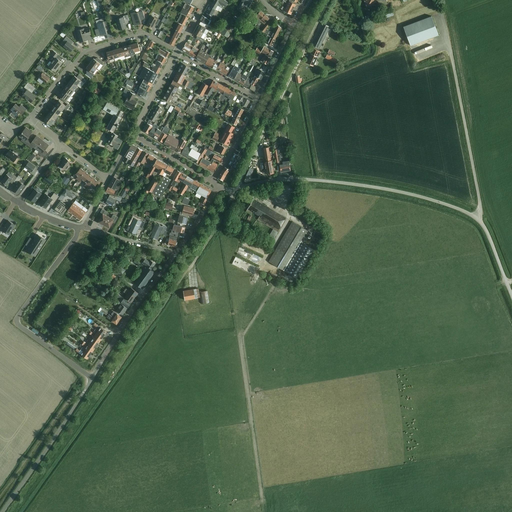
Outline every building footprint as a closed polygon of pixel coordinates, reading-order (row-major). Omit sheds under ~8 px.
[(246,11),(253,1),(253,0),(241,0),(238,7),(241,9),(242,8),(246,11)] [(363,0),(367,9),(371,7),(372,10),(379,7),(376,2),(375,2),(374,0),(363,0)] [(221,5),(214,1),(212,3),(213,3),(211,7),(210,7),(207,13),(211,16),(209,20),(213,23),(216,19),(214,18),(218,11),(221,5)] [(286,6),(293,9),(296,4),(289,1),(286,6)] [(183,8),(185,9),(191,12),(194,7),(187,4),(185,3),(183,8)] [(291,14),(293,9),(286,6),(285,9),(283,7),(281,9),(284,11),(291,14)] [(189,17),(191,12),(185,9),(182,13),(189,17)] [(130,13),(134,25),(142,23),(140,19),(145,18),(142,11),(135,13),(134,12),(130,13)] [(258,23),(265,15),(260,11),(255,17),(259,20),(258,21),(257,20),(256,21),(257,22),(258,23)] [(116,19),(119,30),(126,28),(125,23),(128,22),(128,20),(126,15),(123,16),(123,17),(116,19)] [(199,20),(208,25),(209,24),(208,23),(209,20),(207,18),(202,15),(199,20)] [(265,15),(258,23),(259,23),(261,22),(264,25),(269,19),(265,15)] [(151,16),(146,25),(152,29),(155,24),(157,26),(160,20),(157,19),(151,16)] [(439,34),(431,16),(403,27),(411,46),(439,34)] [(96,24),(100,36),(107,34),(106,30),(109,29),(107,21),(96,24)] [(268,27),(267,27),(271,22),(269,21),(261,30),(264,33),(268,27)] [(174,29),(180,33),(184,26),(177,23),(174,29)] [(195,28),(203,33),(205,29),(209,31),(211,28),(206,25),(205,27),(198,23),(195,28)] [(275,39),(281,28),(277,24),(272,33),(267,30),(266,34),(268,36),(270,37),(275,39)] [(319,49),(327,32),(330,27),(323,24),(312,46),(319,49)] [(76,31),(80,42),(87,40),(86,36),(91,35),(89,28),(84,29),(84,28),(76,31)] [(201,37),(203,33),(195,28),(192,33),(201,37)] [(180,33),(174,29),(170,36),(177,39),(180,33)] [(177,39),(170,36),(169,35),(169,36),(170,37),(168,40),(170,41),(169,43),(173,46),(177,39)] [(74,47),(71,44),(73,42),(66,36),(64,39),(61,44),(63,46),(70,52),(74,47)] [(275,39),(270,37),(268,36),(265,42),(272,46),(275,39)] [(154,51),(156,47),(157,47),(158,45),(150,41),(147,47),(154,51)] [(132,44),(135,52),(140,50),(140,51),(142,50),(141,47),(139,47),(138,43),(132,44)] [(188,54),(193,46),(186,43),(182,50),(188,54)] [(135,54),(135,52),(132,44),(127,46),(129,53),(130,56),(135,54)] [(130,56),(129,53),(127,46),(122,48),(124,55),(125,58),(130,56)] [(193,46),(188,54),(194,58),(199,50),(193,46)] [(257,48),(255,51),(263,57),(269,60),(273,51),(264,47),(262,51),(257,48)] [(170,52),(163,48),(160,54),(167,57),(170,52)] [(313,66),(317,57),(318,53),(321,54),(322,53),(312,48),(309,53),(310,54),(306,63),(313,66)] [(200,61),(205,53),(200,50),(195,58),(200,61)] [(50,61),(47,65),(55,71),(62,63),(58,59),(61,56),(54,51),(52,55),(55,58),(52,62),(50,61)] [(205,53),(200,61),(205,63),(209,55),(205,53)] [(166,58),(160,55),(158,54),(155,59),(164,63),(166,58)] [(221,72),(226,64),(223,63),(227,56),(225,54),(222,60),(220,64),(217,70),(221,72)] [(215,60),(214,60),(212,60),(213,58),(211,57),(210,58),(209,58),(205,64),(212,68),(214,63),(213,63),(215,61),(215,60)] [(89,63),(96,68),(100,64),(101,65),(103,62),(98,58),(96,60),(93,58),(92,60),(89,63)] [(220,64),(222,60),(218,58),(216,62),(215,61),(213,63),(214,63),(212,68),(216,70),(217,70),(220,64)] [(152,65),(153,65),(161,69),(163,64),(157,61),(155,64),(153,63),(152,65)] [(93,73),(96,68),(89,63),(87,66),(88,66),(86,68),(89,70),(87,72),(92,77),(94,74),(93,73)] [(186,76),(190,68),(182,63),(178,71),(186,76)] [(226,64),(221,72),(226,75),(230,68),(226,66),(227,64),(226,63),(226,64)] [(161,69),(153,65),(152,65),(151,66),(153,67),(151,71),(158,74),(161,69)] [(259,75),(263,76),(267,68),(263,66),(262,69),(261,69),(260,70),(259,69),(258,70),(256,69),(255,70),(254,72),(256,73),(259,75)] [(158,74),(151,71),(145,67),(139,77),(140,77),(153,84),(158,74)] [(237,71),(234,70),(233,69),(228,76),(234,79),(240,70),(239,69),(237,71)] [(239,82),(243,75),(240,74),(242,71),(240,70),(234,79),(239,82)] [(182,83),(186,76),(178,71),(173,80),(186,87),(191,89),(191,90),(194,84),(186,80),(184,84),(182,83)] [(250,73),(250,72),(249,72),(246,76),(243,74),(243,75),(239,82),(243,85),(247,78),(250,73)] [(259,75),(256,73),(254,72),(253,74),(255,75),(253,78),(252,80),(257,82),(259,79),(260,80),(260,79),(261,80),(263,76),(259,75)] [(42,84),(44,81),(46,83),(50,78),(43,73),(39,78),(37,80),(42,84)] [(81,81),(78,86),(80,88),(86,80),(78,74),(78,75),(79,75),(77,77),(81,81)] [(81,81),(77,77),(74,76),(71,80),(78,86),(81,81)] [(148,92),(153,84),(140,77),(139,80),(142,82),(140,87),(148,92)] [(253,78),(252,78),(251,80),(247,78),(243,85),(248,88),(252,80),(253,78)] [(78,86),(71,80),(67,85),(74,91),(78,86)] [(191,89),(186,87),(173,80),(171,84),(178,88),(179,86),(189,92),(191,89)] [(215,91),(219,84),(213,80),(210,87),(207,92),(206,94),(209,96),(212,90),(215,92),(215,91)] [(255,86),(257,82),(252,80),(248,88),(255,92),(257,88),(255,86)] [(30,92),(32,89),(33,87),(28,82),(24,87),(27,90),(22,96),(31,103),(36,96),(30,92)] [(203,83),(197,93),(204,97),(206,94),(207,92),(210,87),(203,83)] [(182,90),(178,88),(171,84),(168,89),(176,93),(177,90),(181,92),(182,90)] [(223,94),(226,88),(219,84),(215,91),(218,93),(219,92),(221,93),(219,96),(216,101),(218,102),(220,98),(222,96),(223,94)] [(70,95),(74,91),(67,85),(63,90),(70,95)] [(140,87),(137,86),(136,89),(139,90),(137,92),(146,97),(148,92),(140,87)] [(100,91),(95,87),(92,91),(97,95),(100,91)] [(222,96),(220,98),(223,100),(226,96),(228,97),(232,91),(226,88),(223,94),(222,96)] [(174,96),(176,93),(168,89),(166,94),(177,100),(178,98),(174,96)] [(65,102),(70,95),(63,90),(60,95),(62,97),(60,99),(65,102)] [(230,104),(231,101),(236,93),(232,91),(228,97),(227,98),(230,99),(229,100),(228,101),(229,102),(229,103),(230,104)] [(129,107),(129,108),(131,109),(132,107),(134,108),(137,102),(133,100),(135,95),(130,92),(124,104),(129,107)] [(176,102),(177,100),(166,94),(163,99),(171,103),(172,100),(176,102)] [(249,100),(242,97),(240,101),(242,102),(241,104),(246,107),(249,100)] [(67,104),(66,106),(59,101),(55,105),(62,111),(64,108),(67,110),(70,106),(67,104)] [(188,106),(178,101),(177,103),(184,107),(183,109),(186,110),(188,106)] [(111,133),(112,132),(112,131),(113,131),(117,126),(118,126),(119,125),(118,124),(121,118),(120,118),(121,116),(122,116),(123,115),(122,115),(123,112),(118,110),(119,109),(107,102),(103,109),(114,115),(105,130),(108,132),(108,131),(109,132),(111,133)] [(15,119),(16,117),(21,111),(23,113),(26,109),(21,105),(19,107),(16,104),(11,110),(13,111),(10,115),(15,119)] [(59,116),(62,111),(55,105),(51,110),(59,116)] [(234,117),(238,120),(243,110),(239,108),(234,117)] [(55,121),(59,116),(51,110),(48,115),(55,121)] [(160,113),(159,113),(155,110),(149,119),(155,122),(157,120),(155,119),(156,117),(158,118),(160,114),(160,113)] [(51,125),(55,121),(48,115),(44,120),(51,125)] [(200,117),(197,123),(206,127),(208,121),(200,117)] [(238,120),(234,117),(232,117),(229,122),(236,125),(238,120)] [(148,134),(152,127),(148,124),(150,121),(149,120),(143,130),(148,134)] [(153,137),(157,129),(159,127),(157,126),(156,128),(154,127),(156,124),(156,123),(155,122),(152,127),(148,134),(153,137)] [(234,134),(231,133),(234,128),(228,124),(223,134),(224,134),(220,141),(228,145),(234,134)] [(168,132),(164,130),(166,127),(165,126),(163,128),(162,132),(157,140),(163,143),(167,135),(166,135),(168,132)] [(162,132),(163,128),(162,127),(160,131),(157,129),(153,137),(157,140),(162,132)] [(27,144),(31,139),(28,137),(32,132),(26,128),(21,135),(24,138),(21,141),(27,144)] [(113,133),(112,132),(111,133),(109,132),(106,138),(109,140),(108,141),(109,141),(108,142),(111,144),(111,145),(113,146),(118,149),(119,147),(122,142),(121,142),(122,140),(117,137),(118,135),(113,133)] [(163,143),(169,147),(175,150),(180,141),(169,135),(163,143)] [(37,148),(43,141),(37,136),(33,141),(31,139),(27,144),(32,148),(34,146),(37,148)] [(181,138),(175,150),(180,153),(187,141),(181,138)] [(43,141),(37,148),(40,150),(38,153),(43,157),(47,152),(44,150),(48,145),(43,141)] [(128,164),(130,160),(137,147),(132,144),(125,156),(128,158),(126,163),(128,164)] [(187,157),(191,149),(194,145),(193,144),(192,145),(189,149),(185,146),(181,154),(187,157)] [(223,147),(221,146),(219,145),(216,151),(223,155),(227,147),(223,145),(223,147)] [(266,168),(266,174),(274,173),(272,159),(271,160),(270,157),(271,157),(269,146),(262,147),(265,162),(263,163),(262,162),(261,162),(260,164),(261,169),(262,170),(264,169),(265,168),(266,168)] [(199,164),(205,154),(207,150),(202,147),(201,149),(200,148),(198,152),(194,150),(191,149),(187,157),(199,164)] [(144,151),(142,150),(138,148),(130,160),(128,164),(133,166),(140,154),(142,155),(144,151)] [(10,150),(5,156),(13,162),(18,156),(17,156),(20,153),(14,149),(12,152),(10,150)] [(207,156),(208,156),(209,154),(213,156),(214,154),(211,151),(211,152),(208,150),(205,154),(199,164),(207,168),(210,163),(210,162),(205,159),(207,156)] [(237,155),(239,152),(236,150),(228,164),(232,166),(236,160),(235,160),(238,156),(237,155)] [(143,165),(145,162),(149,154),(144,151),(142,155),(135,165),(137,166),(139,163),(138,163),(139,162),(142,163),(142,164),(143,165)] [(154,163),(157,159),(149,154),(145,162),(152,166),(154,163)] [(65,158),(59,165),(67,171),(70,166),(68,164),(70,161),(65,158)] [(158,168),(162,162),(157,159),(154,163),(152,166),(146,178),(148,179),(155,167),(158,168)] [(210,163),(207,168),(214,172),(218,165),(213,162),(214,160),(212,159),(210,162),(210,163)] [(280,172),(290,170),(288,161),(282,162),(282,164),(279,165),(280,172)] [(29,162),(25,167),(31,172),(35,166),(29,162)] [(164,171),(168,165),(162,162),(158,168),(159,169),(157,172),(162,175),(164,171)] [(168,165),(164,171),(170,175),(174,169),(168,165)] [(227,173),(229,170),(225,167),(222,171),(221,173),(226,176),(227,173)] [(78,180),(85,171),(80,168),(75,174),(78,176),(76,179),(78,180)] [(70,171),(66,176),(71,180),(75,175),(70,171)] [(84,181),(89,175),(85,171),(78,180),(80,182),(82,180),(84,181)] [(178,179),(181,173),(177,171),(173,179),(174,179),(171,185),(173,186),(172,187),(173,187),(174,187),(177,181),(178,179)] [(183,182),(187,176),(181,173),(178,179),(177,181),(178,182),(179,180),(183,182)] [(222,182),(226,176),(221,173),(217,179),(222,182)] [(12,179),(7,174),(1,181),(7,186),(12,179)] [(87,187),(94,178),(89,175),(84,181),(86,183),(84,185),(87,187)] [(17,184),(12,190),(18,194),(25,186),(19,181),(21,178),(18,176),(13,182),(17,184)] [(47,176),(44,179),(50,185),(53,181),(47,176)] [(160,197),(165,189),(170,180),(163,176),(160,182),(159,181),(152,192),(160,197)] [(187,191),(189,189),(194,180),(187,176),(183,182),(185,183),(179,193),(183,195),(185,190),(187,191)] [(65,177),(61,181),(66,185),(70,180),(65,177)] [(115,189),(119,180),(114,177),(108,186),(114,189),(115,189)] [(94,178),(87,187),(89,189),(91,186),(93,188),(98,182),(94,178)] [(152,192),(159,181),(154,178),(147,189),(145,188),(144,191),(147,193),(149,191),(152,192)] [(119,180),(115,189),(118,190),(123,181),(119,180)] [(197,191),(201,184),(194,180),(189,189),(192,191),(193,189),(197,191)] [(212,190),(205,186),(201,184),(197,191),(196,192),(197,193),(195,196),(200,199),(201,195),(204,197),(201,203),(199,202),(198,205),(203,207),(207,198),(212,190)] [(35,189),(28,198),(35,202),(41,194),(35,189)] [(46,194),(39,203),(46,208),(50,203),(52,205),(59,197),(54,193),(50,198),(46,194)] [(162,194),(159,200),(164,203),(168,197),(162,194)] [(117,197),(116,199),(109,196),(106,202),(113,205),(114,203),(116,204),(116,203),(119,204),(120,204),(121,202),(120,202),(122,198),(117,197)] [(263,205),(252,200),(245,212),(250,215),(251,213),(258,217),(256,220),(277,232),(285,218),(265,207),(265,206),(263,204),(263,205)] [(61,201),(54,209),(59,213),(60,213),(63,215),(69,207),(66,205),(66,204),(61,201)] [(67,211),(72,214),(78,206),(73,203),(67,211)] [(72,214),(76,217),(82,209),(78,206),(72,214)] [(188,217),(188,215),(192,216),(194,208),(184,206),(182,211),(180,211),(179,215),(188,217)] [(86,212),(82,209),(76,217),(80,220),(86,212)] [(104,225),(108,217),(106,215),(107,212),(102,209),(99,215),(102,216),(99,222),(100,222),(100,223),(103,225),(103,224),(104,225)] [(108,217),(104,225),(105,225),(105,226),(108,227),(109,227),(110,228),(113,222),(115,223),(118,218),(113,215),(111,218),(108,217)] [(186,224),(188,217),(179,215),(178,219),(177,219),(177,222),(186,224)] [(133,233),(136,234),(139,228),(142,230),(145,222),(141,220),(141,221),(134,218),(130,227),(131,227),(129,232),(133,234),(133,233)] [(15,225),(8,220),(4,227),(1,226),(0,227),(0,232),(2,230),(9,235),(15,225)] [(286,272),(310,232),(293,222),(269,262),(286,272)] [(154,239),(157,240),(160,234),(163,236),(167,227),(162,225),(162,226),(156,223),(151,232),(152,233),(150,237),(154,239)] [(179,235),(180,232),(184,233),(185,227),(177,225),(176,229),(175,228),(174,230),(172,229),(171,232),(170,232),(168,232),(167,235),(170,236),(177,238),(178,235),(179,235)] [(269,249),(271,243),(248,234),(246,240),(269,249)] [(45,240),(38,235),(35,238),(37,239),(35,241),(33,240),(34,240),(29,249),(36,253),(45,240)] [(176,241),(177,238),(170,236),(169,239),(166,239),(166,241),(165,241),(164,244),(175,247),(176,241)] [(122,268),(127,261),(124,258),(115,270),(122,275),(125,270),(122,268)] [(149,262),(147,260),(145,259),(142,263),(145,265),(133,282),(143,289),(155,272),(151,269),(155,263),(150,260),(149,262)] [(125,290),(135,298),(138,293),(131,288),(129,291),(126,288),(125,290)] [(185,300),(200,297),(198,288),(183,290),(185,300)] [(200,291),(200,292),(202,303),(209,302),(208,289),(200,291)] [(132,302),(135,298),(125,290),(123,292),(127,294),(125,297),(132,302)] [(120,303),(121,304),(127,308),(131,303),(124,298),(120,303)] [(123,315),(127,308),(121,304),(116,311),(123,315)] [(121,317),(117,314),(113,311),(110,315),(109,314),(107,317),(117,324),(121,317)] [(101,328),(98,326),(96,324),(94,326),(97,328),(95,330),(104,336),(107,331),(101,327),(101,328)] [(101,341),(104,336),(95,330),(94,332),(97,334),(95,337),(101,341)] [(97,346),(101,341),(95,337),(92,340),(90,338),(89,340),(97,346)] [(94,350),(97,346),(89,340),(88,341),(90,343),(88,346),(94,350)] [(91,354),(94,350),(88,346),(86,349),(83,347),(82,348),(91,354)] [(88,359),(91,354),(82,348),(81,350),(84,352),(82,355),(88,359)]
